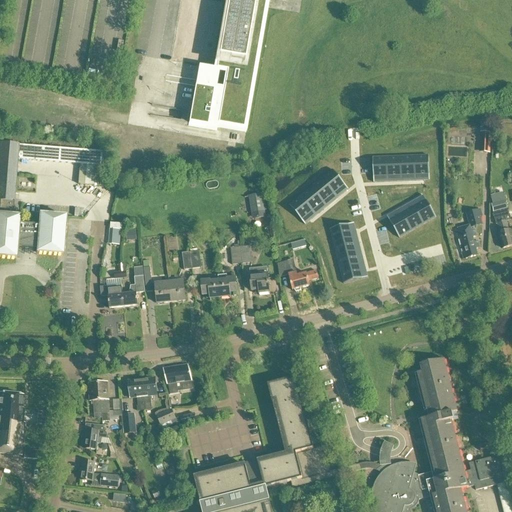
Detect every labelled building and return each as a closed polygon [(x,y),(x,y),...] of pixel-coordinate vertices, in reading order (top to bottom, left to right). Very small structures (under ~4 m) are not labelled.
[(227,72),(218,125),(243,129),(265,0),(228,0),(216,70),(227,72)] [(195,87),(189,124),(207,127),(213,90),(195,87)] [(480,128),(479,153),(489,154),(491,129),(480,128)] [(12,217),(17,160),(100,167),(101,153),(18,146),(18,145),(0,143),(0,258),(15,259),(16,249),(36,250),(36,254),(62,256),(65,217),(39,215),(38,226),(18,224),(19,217),(12,217)] [(414,157),(401,158),(402,182),(415,182),(414,157)] [(429,157),(414,157),(415,182),(423,182),(430,181),(429,157)] [(387,158),(373,159),(374,183),(388,183),(387,158)] [(401,158),(387,158),(388,183),(402,182),(401,158)] [(333,171),(322,180),(338,199),(348,190),(333,171)] [(322,180),(311,188),(327,208),(338,199),(322,180)] [(311,188),(301,197),(316,216),(327,208),(311,188)] [(248,196),(251,214),(264,212),(261,194),(248,196)] [(301,197),(289,207),(305,226),(310,222),(316,216),(301,197)] [(423,197),(411,204),(424,225),(436,218),(424,197),(423,197)] [(411,204),(399,211),(411,232),(424,225),(411,204)] [(476,237),(473,228),(482,225),(480,217),(482,217),(481,210),(466,214),(470,227),(456,231),(463,260),(477,257),(475,249),(480,248),(478,242),(473,243),(472,238),(476,237)] [(493,214),(496,225),(497,225),(500,234),(498,234),(503,250),(511,247),(511,237),(510,231),(508,231),(506,223),(505,218),(509,217),(507,210),(493,214)] [(399,211),(387,218),(399,239),(411,232),(399,211)] [(330,230),(333,244),(357,238),(355,230),(354,224),(330,230)] [(136,230),(126,230),(126,241),(136,240),(136,230)] [(121,231),(111,231),(110,245),(121,246),(121,231)] [(333,244),(337,257),(361,251),(357,238),(333,244)] [(239,249),(241,265),(251,264),(250,248),(239,249)] [(232,266),(241,265),(239,249),(231,249),(232,266)] [(337,257),(340,271),(364,265),(361,251),(337,257)] [(188,254),(190,271),(191,270),(201,269),(199,253),(188,254)] [(293,261),(278,264),(280,278),(288,276),(292,291),(295,291),(296,293),(301,292),(301,289),(309,287),(308,282),(309,282),(318,280),(316,272),(306,275),(306,274),(297,277),(294,266),(293,261)] [(118,265),(119,273),(113,273),(114,280),(126,279),(125,264),(118,265)] [(342,278),(344,284),(368,278),(366,273),(364,265),(340,271),(342,278)] [(134,268),(135,278),(144,277),(143,267),(134,268)] [(253,273),(249,273),(251,292),(258,291),(258,295),(269,293),(267,275),(266,268),(257,269),(257,272),(253,273)] [(169,284),(155,285),(152,286),(150,269),(144,270),(146,293),(156,292),(157,305),(171,304),(169,284)] [(123,308),(138,306),(136,294),(144,293),(142,277),(134,278),(135,286),(130,287),(129,295),(122,295),(123,308)] [(209,299),(219,297),(217,278),(209,279),(210,281),(201,282),(202,297),(209,296),(209,299)] [(226,280),(218,281),(218,278),(217,278),(219,297),(229,296),(229,294),(237,293),(235,278),(226,279),(226,280)] [(183,282),(169,284),(171,304),(185,302),(183,282)] [(120,287),(107,288),(101,289),(102,297),(108,296),(109,309),(123,308),(122,295),(121,295),(120,287)] [(381,467),(376,465),(371,464),(365,464),(360,466),(341,470),(343,475),(361,470),(366,469),(367,469),(370,469),(375,470),(377,471),(376,471),(384,476),(379,482),(376,490),(375,498),(376,506),(377,511),(466,511),(463,496),(461,490),(467,488),(475,486),(476,491),(505,484),(507,483),(500,456),(469,465),(470,471),(464,472),(460,457),(449,414),(457,412),(444,362),(443,360),(420,366),(421,369),(422,374),(415,376),(427,419),(419,422),(428,460),(432,473),(420,476),(414,474),(414,473),(416,466),(415,465),(415,467),(407,466),(398,467),(395,469),(391,470),(390,466),(389,462),(381,467)] [(163,370),(167,385),(168,385),(170,395),(178,394),(176,384),(192,382),(188,366),(163,370)] [(151,410),(150,403),(150,398),(157,397),(155,379),(142,381),(145,411),(151,410)] [(293,487),(343,475),(341,470),(330,473),(323,446),(313,449),(295,379),(267,386),(272,404),(274,404),(287,456),(257,463),(258,466),(246,470),(245,466),(195,479),(200,500),(200,501),(202,511),(271,511),(266,488),(291,482),(293,487)] [(139,411),(145,411),(142,381),(128,382),(130,400),(138,399),(139,411)] [(98,392),(98,384),(88,385),(89,402),(93,402),(94,419),(102,418),(101,401),(99,402),(99,399),(100,399),(100,396),(98,396),(97,392),(98,392)] [(107,384),(98,384),(98,392),(97,392),(98,396),(100,396),(100,399),(99,399),(99,402),(101,401),(102,418),(102,422),(110,422),(107,384)] [(208,390),(201,391),(202,399),(209,398),(208,390)] [(0,454),(5,455),(21,456),(24,423),(22,423),(24,411),(22,409),(23,396),(11,395),(0,393),(0,454)] [(175,420),(172,411),(158,417),(163,429),(173,426),(171,422),(175,420)] [(134,415),(126,415),(122,416),(124,435),(136,434),(134,415)] [(96,451),(98,438),(108,440),(103,427),(91,426),(90,431),(86,431),(84,449),(96,451)] [(489,444),(480,446),(481,452),(491,450),(489,444)] [(40,460),(40,451),(25,450),(24,459),(40,460)] [(101,486),(102,476),(93,475),(95,464),(82,462),(80,481),(92,482),(92,485),(101,486)] [(118,489),(119,478),(102,476),(101,486),(118,489)] [(511,511),(511,503),(507,483),(497,486),(503,511),(511,511)] [(158,490),(152,492),(156,500),(161,497),(158,490)]
